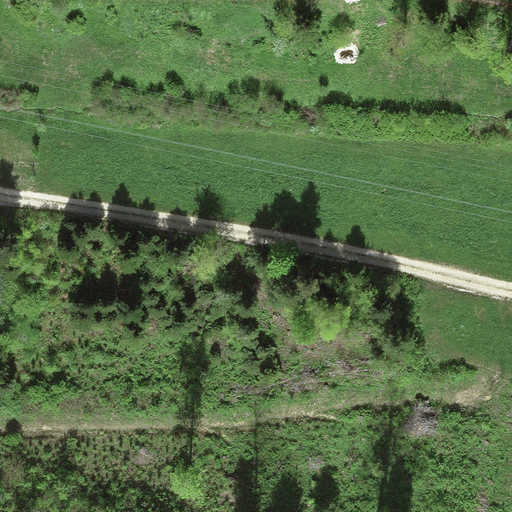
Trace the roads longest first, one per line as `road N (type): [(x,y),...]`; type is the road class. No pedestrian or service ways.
road 1 (track): [(0,198),(308,247),(511,294)]
road 2 (track): [(511,6),(341,0)]
